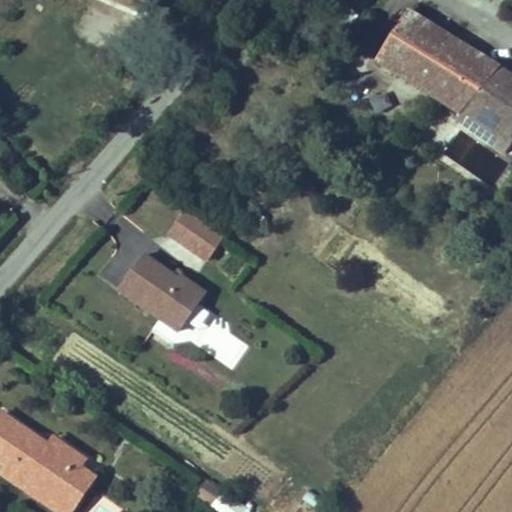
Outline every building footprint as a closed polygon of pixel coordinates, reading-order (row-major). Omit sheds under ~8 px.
[(147,0),(186,21),(196,0),(147,0)] [(511,73),(442,30),(410,79),(494,132),(490,138),(505,148),(511,136),(511,73)] [(376,114),(393,107),(388,92),(371,98),(376,114)] [(210,261),(225,232),(180,210),(165,239),(210,261)] [(180,332),(207,292),(143,249),(116,289),(180,332)] [(235,369),(250,340),(194,311),(189,322),(210,333),(201,352),(235,369)] [(74,465),(42,445),(38,453),(0,429),(0,488),(12,496),(17,488),(47,507),(69,472),(74,465)] [(69,472),(47,507),(17,488),(12,496),(37,511),(65,511),(84,482),(69,472)] [(223,511),(248,511),(253,504),(205,482),(197,499),(223,511)]
